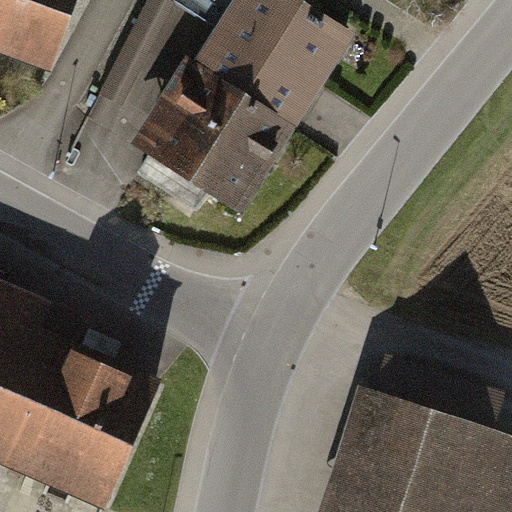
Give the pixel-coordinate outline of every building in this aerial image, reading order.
[(0,0),(0,52),(50,70),(75,0),(0,0)] [(349,32),(298,0),(176,0),(225,31),(201,69),(289,125),(349,32)] [(237,208),(289,125),(201,69),(149,152),(152,154),(141,172),(191,203),(202,185),(237,208)] [(47,301),(0,280),(0,449),(109,496),(157,386),(33,333),(47,301)] [(511,511),(511,436),(377,393),(337,511),(511,511)]
